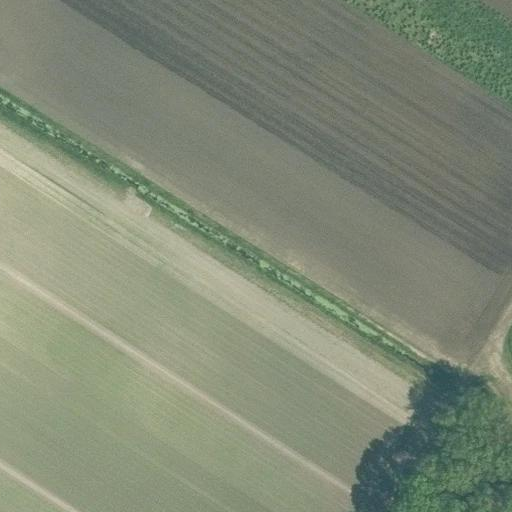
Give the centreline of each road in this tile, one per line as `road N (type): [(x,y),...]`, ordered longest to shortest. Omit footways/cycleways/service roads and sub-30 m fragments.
road 1 (track): [(484,357),(442,359),(0,84)]
road 2 (track): [(511,389),(484,357),(387,511)]
